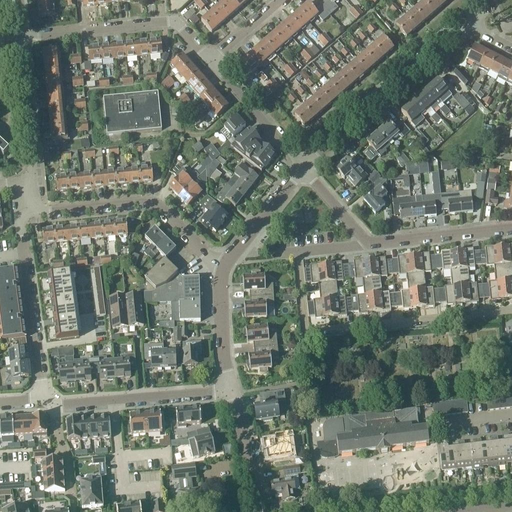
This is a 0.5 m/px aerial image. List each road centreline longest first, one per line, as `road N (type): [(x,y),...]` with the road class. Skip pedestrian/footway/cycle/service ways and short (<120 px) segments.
road 1 (residential): [(511,306),(303,331),(294,250)]
road 2 (residential): [(18,213),(145,201),(160,205),(224,267)]
road 3 (residential): [(302,170),(466,24)]
road 4 (residential): [(212,60),(167,21),(22,36)]
road 5 (residential): [(231,387),(42,400)]
road 6 (residential): [(42,400),(18,213)]
road 7 (residential): [(368,242),(511,229)]
road 8 (residential): [(302,170),(212,60)]
road 9 (residential): [(224,267),(302,170)]
road 10 (residential): [(231,387),(223,357),(224,267)]
